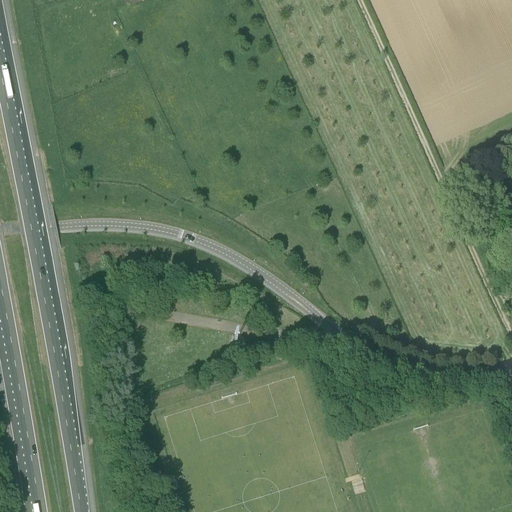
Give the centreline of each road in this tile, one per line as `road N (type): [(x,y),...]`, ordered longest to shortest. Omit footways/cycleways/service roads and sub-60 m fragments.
road 1 (unclassified): [(511,367),(461,378),(412,370),(362,348),(217,248),(154,228),(56,226)]
road 2 (motorway): [(81,511),(0,72)]
road 3 (track): [(511,336),(359,0)]
road 4 (motorway): [(0,287),(37,511)]
road 5 (track): [(143,311),(314,341),(341,334)]
